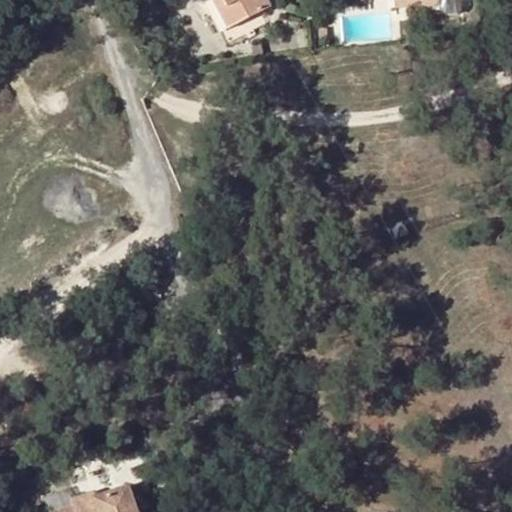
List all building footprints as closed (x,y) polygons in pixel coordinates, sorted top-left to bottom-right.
[(212,0),(228,28),(233,25),(220,0),(212,0)] [(220,0),(233,25),(270,6),(266,0),(220,0)] [(440,5),(439,0),(438,0),(393,0),(395,8),(440,5)] [(262,46),(252,47),(253,55),(263,55),(262,46)] [(73,511),(121,511),(134,505),(130,493),(100,503),(98,496),(76,504),(78,511),(73,511)]
